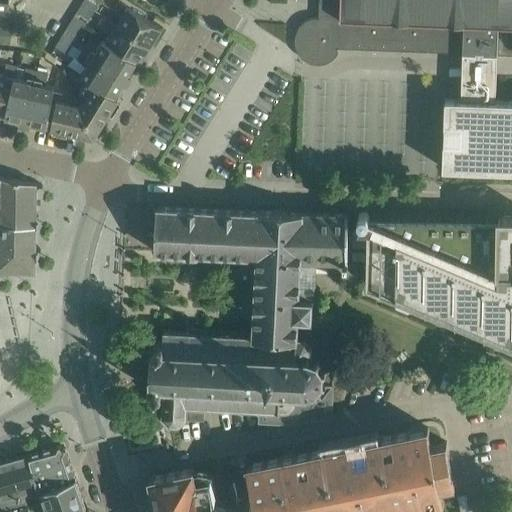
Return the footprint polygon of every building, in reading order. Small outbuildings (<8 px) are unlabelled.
[(89,0),(83,0),(81,4),(92,11),(97,4),(89,0)] [(161,27),(119,0),(112,11),(122,16),(117,23),(150,44),(161,27)] [(442,168),(460,168),(467,172),(475,173),(483,172),(491,169),(511,170),(511,96),(495,96),(496,53),(511,54),(511,0),(318,0),(318,17),(316,17),(314,17),(312,17),(310,18),(307,20),(305,20),(303,22),(301,24),(300,25),(298,27),(297,29),(296,31),(296,33),(295,34),(295,36),(294,38),(294,40),(294,42),(295,44),(295,47),(296,49),(297,51),(298,52),(299,54),(300,55),(301,57),(303,58),(304,59),(306,60),(308,61),(311,63),(313,63),(315,63),(318,63),(321,63),(323,63),(326,62),(328,61),(330,60),(333,58),(335,56),(337,54),(338,52),(338,48),(462,52),(461,98),(445,98),(444,124),(452,124),(451,142),(443,142),(442,168)] [(81,4),(77,11),(88,19),(92,11),(81,4)] [(75,15),(70,22),(82,29),(86,22),(75,15)] [(117,23),(108,18),(102,28),(111,34),(107,41),(135,60),(139,63),(150,44),(117,23)] [(70,22),(66,29),(77,36),(82,29),(70,22)] [(12,28),(12,27),(0,25),(0,42),(10,44),(11,40),(12,28)] [(64,32),(59,39),(71,46),(75,39),(64,32)] [(59,39),(55,46),(66,53),(71,46),(59,39)] [(88,41),(82,50),(125,77),(135,60),(107,41),(103,39),(98,47),(88,41)] [(82,50),(76,60),(86,66),(80,74),(87,78),(114,94),(125,77),(82,50)] [(0,113),(5,115),(6,109),(14,77),(15,77),(17,66),(6,64),(3,75),(0,73),(0,113)] [(6,109),(5,115),(25,120),(26,115),(29,103),(36,71),(25,68),(23,79),(15,77),(14,77),(6,109)] [(26,115),(25,120),(46,125),(46,124),(54,89),(54,86),(45,84),(48,73),(36,71),(29,103),(26,115)] [(77,95),(54,89),(46,124),(51,125),(50,126),(93,136),(118,96),(114,94),(87,78),(77,95)] [(0,175),(0,223),(30,226),(36,226),(36,183),(0,175)] [(184,255),(197,256),(197,253),(256,256),(253,315),(298,318),(311,318),(312,299),(313,300),(313,293),(298,293),(299,258),(342,259),(342,263),(347,263),(347,257),(347,215),(348,215),(348,213),(303,213),(303,212),(258,210),(258,211),(157,206),(154,251),(184,252),(184,255)] [(357,217),(357,218),(357,219),(358,219),(358,220),(358,221),(359,221),(359,222),(360,222),(359,226),(359,227),(367,227),(367,248),(366,283),(367,283),(384,290),(384,289),(384,284),(396,285),(396,293),(395,295),(413,303),(414,301),(413,301),(413,297),(425,297),(425,306),(424,307),(442,315),(443,313),(443,309),(455,309),(454,318),(454,320),(472,327),(473,326),(472,325),(472,321),(484,321),(484,330),(483,332),(501,340),(502,338),(501,338),(502,333),(511,333),(511,216),(498,216),(498,220),(369,217),(368,216),(368,215),(368,214),(367,214),(367,213),(366,213),(366,212),(365,212),(364,212),(363,212),(362,212),(361,212),(360,212),(360,213),(359,213),(359,214),(358,214),(358,215),(357,216),(357,217)] [(0,271),(28,272),(35,265),(36,226),(30,226),(0,223),(0,271)] [(147,382),(147,384),(150,384),(150,388),(152,388),(152,389),(152,390),(153,391),(154,392),(155,392),(157,393),(159,392),(160,392),(161,391),(162,389),(162,388),(163,388),(163,399),(162,399),(162,400),(159,400),(159,403),(162,403),(161,416),(168,423),(179,424),(184,418),(203,419),(204,409),(241,411),(241,407),(257,409),(257,413),(258,413),(258,422),(282,423),(300,422),(300,421),(332,416),(332,414),(333,383),(332,382),(333,366),(324,352),(318,352),(318,344),(309,332),(297,332),(298,318),(253,315),(252,335),(245,335),(245,331),(187,328),(186,332),(170,331),(170,330),(163,330),(163,335),(164,335),(163,343),(162,342),(160,341),(159,341),(158,341),(157,341),(155,342),(155,343),(154,344),(154,345),(151,345),(151,348),(148,348),(148,351),(150,351),(149,373),(148,382),(147,382)] [(398,511),(444,503),(440,485),(454,482),(446,441),(431,444),(428,426),(247,464),(248,469),(247,469),(247,471),(248,471),(253,496),(249,503),(256,508),(257,511),(398,511)] [(0,511),(85,511),(88,511),(75,477),(65,448),(65,447),(59,444),(28,453),(0,460),(0,511)] [(150,476),(157,511),(234,511),(235,509),(216,503),(211,477),(209,477),(195,480),(193,471),(194,471),(193,468),(192,468),(192,467),(189,468),(180,470),(176,470),(176,471),(167,473),(166,472),(163,473),(154,475),(153,475),(150,475),(150,476)]
